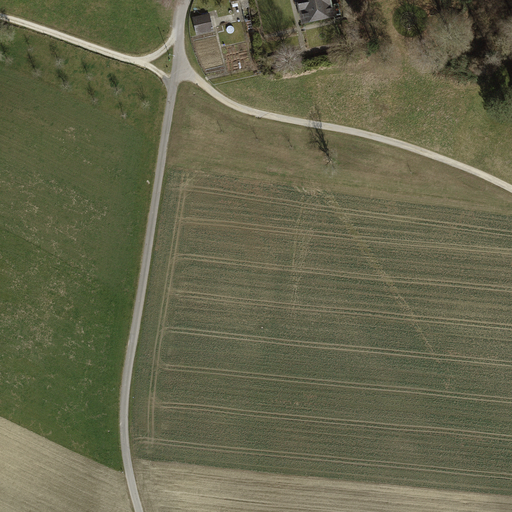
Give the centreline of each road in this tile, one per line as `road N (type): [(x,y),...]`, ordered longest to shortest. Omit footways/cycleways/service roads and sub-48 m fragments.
road 1 (residential): [(185,0),(126,390),(126,454),(141,511)]
road 2 (track): [(175,65),(248,112),(375,137),(511,192)]
road 3 (track): [(0,18),(139,62),(172,94)]
